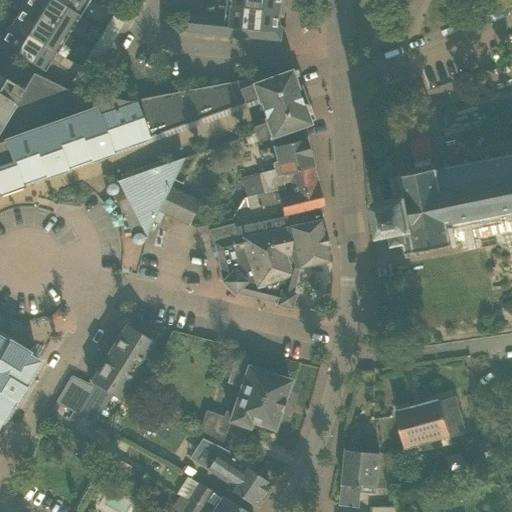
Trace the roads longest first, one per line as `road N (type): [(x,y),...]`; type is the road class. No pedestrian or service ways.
road 1 (residential): [(0,473),(108,281),(345,338)]
road 2 (residential): [(345,338),(349,255),(338,86)]
road 3 (residential): [(281,511),(321,431),(345,338)]
road 4 (residential): [(338,86),(511,23)]
